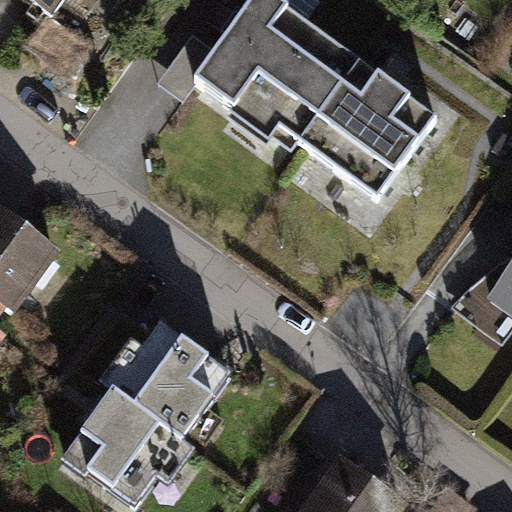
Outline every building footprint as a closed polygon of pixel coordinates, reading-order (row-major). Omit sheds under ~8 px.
[(63,0),(17,0),(48,21),(63,0)] [(380,235),(429,162),(259,47),(210,120),(380,235)] [(59,255),(0,213),(0,342),(1,341),(0,340),(0,318),(2,316),(11,322),(59,255)] [(511,317),(511,276),(492,304),(511,317)] [(224,393),(152,343),(108,407),(125,420),(99,458),(138,485),(163,448),(179,459),(224,393)] [(381,511),(330,477),(302,511),(381,511)]
